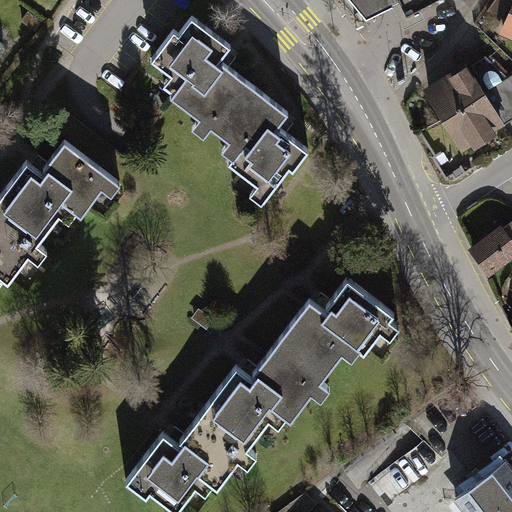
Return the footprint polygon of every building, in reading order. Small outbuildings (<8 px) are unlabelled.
[(452,0),(344,0),(366,23),(378,16),(391,9),(399,28),(452,0)] [(511,2),(498,35),(511,40),(511,2)] [(173,27),(149,56),(175,77),(164,91),(201,120),(190,133),(200,141),(209,131),(248,81),(220,59),(231,45),(194,16),(180,33),(173,27)] [(511,74),(486,92),(467,62),(422,90),(464,155),(511,123),(511,74)] [(248,194),(260,204),(301,152),(278,134),(292,116),(248,81),(209,131),(230,147),(223,156),(257,183),(248,194)] [(107,201),(121,181),(60,137),(38,167),(24,157),(0,190),(0,280),(5,273),(11,277),(28,253),(38,261),(46,250),(35,242),(57,211),(69,220),(76,210),(81,213),(96,193),(107,201)] [(511,223),(503,230),(501,226),(471,245),(492,276),(511,262),(511,223)] [(391,312),(346,280),(323,312),(313,326),(341,346),(359,358),(391,312)] [(309,302),(252,383),(278,402),(275,406),(291,417),(341,346),(313,326),(323,312),(309,302)] [(192,321),(211,336),(218,327),(199,312),(192,321)] [(252,383),(233,370),(181,444),(160,429),(126,477),(175,511),(177,511),(201,480),(215,490),(275,406),(278,402),(252,383)] [(454,400),(413,429),(423,443),(464,414),(454,400)] [(511,511),(511,468),(505,459),(456,497),(468,511),(511,511)] [(309,511),(315,506),(305,496),(282,511),(309,511)]
